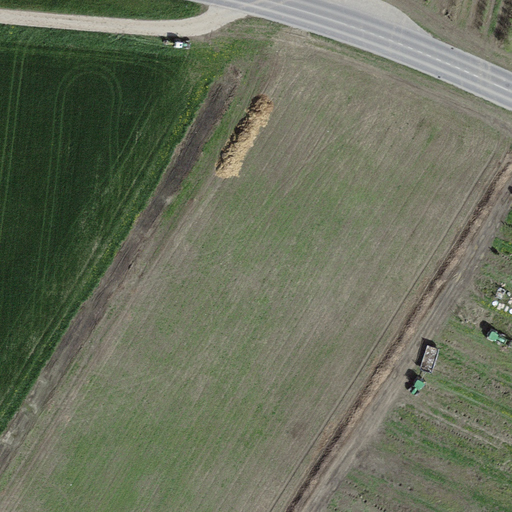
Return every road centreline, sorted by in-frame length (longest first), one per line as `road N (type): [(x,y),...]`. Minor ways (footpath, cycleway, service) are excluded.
road 1 (track): [(244,0),(196,30),(0,15)]
road 2 (tertiary): [(511,78),(273,0)]
